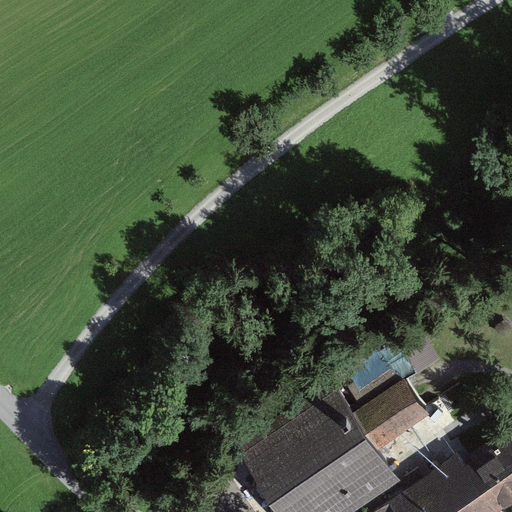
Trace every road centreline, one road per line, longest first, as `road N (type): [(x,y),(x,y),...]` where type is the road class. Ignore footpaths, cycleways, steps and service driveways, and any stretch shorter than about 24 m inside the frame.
road 1 (track): [(500,0),(374,69),(251,165),(158,251),(83,339),(27,429)]
road 2 (unclassified): [(120,511),(0,401)]
